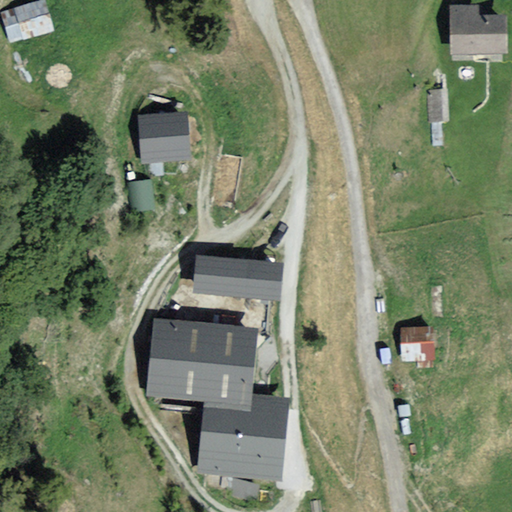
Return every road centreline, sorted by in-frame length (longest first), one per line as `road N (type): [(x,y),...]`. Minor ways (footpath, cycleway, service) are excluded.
road 1 (track): [(399,511),(368,357),(349,165),(316,36),(297,0)]
road 2 (track): [(256,0),(288,67),(305,158),(294,295),(298,511)]
road 3 (track): [(211,511),(144,407),(138,339),(158,269),(207,235),(253,220)]
